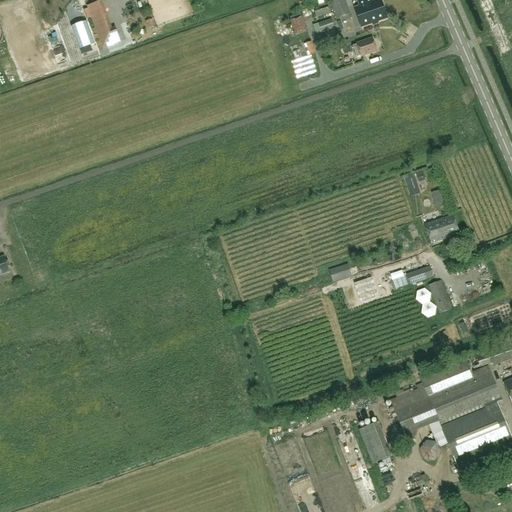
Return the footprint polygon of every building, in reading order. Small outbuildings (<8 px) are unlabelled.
[(81,0),(18,0),(32,40),(88,20),(81,0)] [(350,14),(345,0),(329,0),(336,19),(350,14)] [(380,0),(355,9),(361,26),(372,22),(372,24),(378,22),(377,20),(386,17),(380,0)] [(103,9),(92,13),(104,47),(120,41),(116,30),(111,31),(103,9)] [(304,15),(292,19),(299,35),(310,30),(304,15)] [(335,28),(332,19),(313,25),(316,35),(335,28)] [(358,44),(353,46),(357,57),(362,56),(377,51),(373,39),(358,44)] [(425,224),(431,243),(460,234),(453,215),(425,224)] [(463,242),(455,244),(457,250),(464,248),(463,242)] [(0,274),(10,272),(4,256),(0,257),(0,274)] [(352,276),(348,264),(329,270),(333,282),(352,276)] [(430,266),(406,275),(410,285),(433,276),(430,266)] [(441,280),(429,285),(439,313),(451,309),(441,280)] [(445,316),(447,326),(456,325),(454,315),(445,316)] [(511,342),(470,357),(474,369),(493,363),(494,365),(511,358),(511,342)] [(460,472),(511,451),(510,448),(511,447),(511,437),(497,402),(502,400),(488,366),(471,373),(465,357),(419,376),(423,386),(390,400),(403,432),(407,442),(411,441),(415,437),(418,431),(420,425),(438,418),(439,420),(429,424),(436,441),(427,440),(419,449),(423,459),(434,461),(441,452),(439,448),(448,444),(460,472)] [(511,378),(503,382),(511,402),(511,378)] [(316,454),(319,464),(336,460),(333,450),(316,454)]
